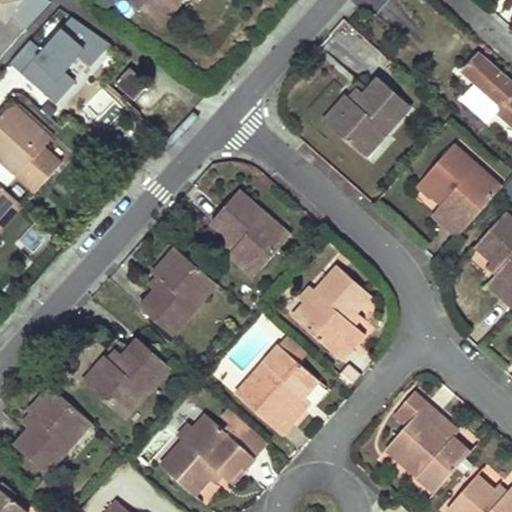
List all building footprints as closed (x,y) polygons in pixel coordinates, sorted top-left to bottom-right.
[(0,0),(0,16),(1,15),(8,20),(11,15),(26,25),(43,0),(42,0),(23,0),(21,4),(15,0),(0,0)] [(181,3),(184,0),(132,0),(160,26),(181,3)] [(32,42),(11,65),(55,105),(76,82),(65,72),(78,58),(88,67),(109,45),(72,18),(42,51),(32,42)] [(511,81),(479,52),(461,71),(502,109),(499,113),(511,125),(511,81)] [(134,102),(149,84),(131,67),(115,85),(134,102)] [(343,100),(333,110),(342,118),(330,130),(354,151),(376,127),(384,135),(407,107),(374,79),(360,97),(351,106),(344,101),(343,100)] [(354,91),(344,101),(351,106),(360,97),(354,91)] [(61,163),(43,147),(51,139),(12,104),(0,117),(0,184),(5,189),(17,176),(17,175),(36,191),(61,163)] [(342,118),(333,110),(322,123),(330,130),(342,118)] [(376,127),(354,151),(362,159),(384,135),(376,127)] [(72,151),(54,135),(51,139),(43,147),(61,163),(72,151)] [(497,188),(450,148),(419,182),(441,200),(435,207),(432,210),(445,221),(440,228),(452,240),(497,188)] [(419,182),(414,189),(435,207),(441,200),(419,182)] [(0,229),(22,205),(5,189),(0,184),(0,229)] [(266,213),(241,189),(212,221),(226,234),(234,241),(228,248),(225,252),(242,266),(249,258),(261,269),(284,243),(259,221),(266,213)] [(432,210),(426,216),(440,228),(445,221),(432,210)] [(291,236),(266,213),(259,221),(284,243),(291,236)] [(511,226),(500,215),(471,247),(488,262),(496,269),(489,277),(486,281),(499,292),(495,297),(508,308),(511,303),(511,226)] [(33,252),(44,237),(31,227),(20,242),(33,252)] [(234,241),(226,234),(220,241),(228,248),(234,241)] [(179,248),(168,261),(177,267),(187,256),(179,248)] [(158,290),(142,307),(173,336),(198,310),(190,302),(213,279),(187,256),(177,267),(168,261),(157,274),(160,276),(166,280),(158,290)] [(249,258),(242,266),(254,277),(261,269),(249,258)] [(296,299),(283,315),(337,361),(347,349),(343,347),(354,336),(349,333),(341,326),(349,318),(368,296),(329,262),(307,287),(312,293),(302,305),(296,299)] [(488,262),(481,270),(489,277),(496,269),(488,262)] [(160,276),(152,284),(158,290),(166,280),(160,276)] [(213,279),(190,302),(198,310),(220,285),(213,279)] [(486,281),(478,290),(492,302),(495,297),(499,292),(486,281)] [(307,287),(301,282),(290,295),(296,299),(302,305),(312,293),(307,287)] [(349,318),(341,326),(349,333),(356,325),(349,318)] [(354,336),(343,347),(347,349),(350,352),(360,340),(354,336)] [(105,377),(94,390),(119,413),(141,390),(148,396),(172,370),(140,341),(125,358),(117,366),(110,360),(108,358),(96,369),(105,377)] [(274,346),(232,394),(278,436),(289,424),(283,418),(300,397),(314,381),(274,346)] [(118,352),(110,360),(117,366),(125,358),(118,352)] [(347,369),(337,381),(349,392),(364,376),(354,367),(347,369)] [(96,369),(85,382),(94,390),(105,377),(96,369)] [(53,386),(42,398),(52,405),(62,394),(53,386)] [(141,390),(119,413),(126,420),(148,396),(141,390)] [(432,415),(409,392),(388,416),(401,426),(380,450),(430,495),(465,456),(445,438),(426,421),(432,415)] [(33,428),(17,445),(49,474),(73,447),(66,441),(88,418),(62,394),(52,405),(42,398),(32,411),(36,414),(41,418),(33,428)] [(175,436),(151,462),(190,496),(205,478),(212,471),(220,478),(224,481),(235,468),(239,472),(264,444),(210,397),(185,425),(190,430),(180,441),(175,436)] [(300,397),(283,418),(289,424),(307,404),(300,397)] [(36,414),(27,423),(33,428),(41,418),(36,414)] [(452,430),(432,415),(426,421),(445,438),(452,430)] [(88,418),(66,441),(73,447),(94,424),(88,418)] [(185,425),(179,420),(170,432),(175,436),(180,441),(190,430),(185,425)] [(235,468),(224,481),(233,488),(244,475),(239,472),(235,468)] [(212,471),(205,478),(215,485),(220,478),(212,471)] [(487,493),(471,477),(443,509),(446,511),(511,511),(511,492),(506,488),(502,492),(496,499),(487,493)] [(494,485),(487,493),(496,499),(502,492),(494,485)] [(0,511),(27,511),(0,488),(0,511)] [(126,511),(116,502),(106,511),(126,511)]
